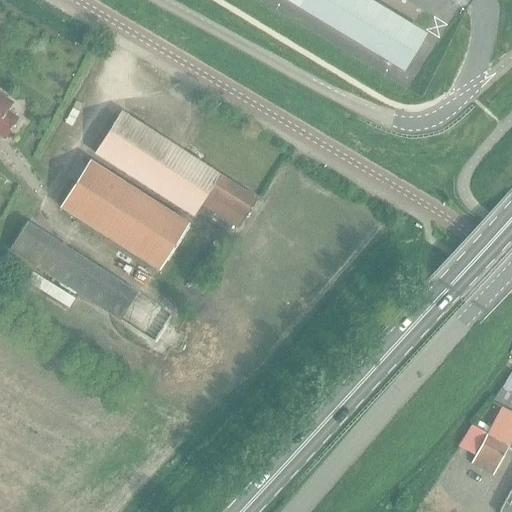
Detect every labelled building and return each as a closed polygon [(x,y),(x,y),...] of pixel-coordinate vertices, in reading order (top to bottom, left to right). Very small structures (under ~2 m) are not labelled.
[(286,0),(401,69),(422,34),(366,0),(286,0)] [(6,111),(11,103),(0,95),(0,137),(3,139),(17,118),(6,111)] [(198,204),(237,229),(256,199),(120,113),(94,154),(191,215),(198,204)] [(60,209),(157,270),(186,224),(89,162),(60,209)] [(8,250),(119,321),(136,294),(25,223),(8,250)] [(2,263),(21,276),(27,266),(8,254),(2,263)] [(27,282),(69,308),(75,299),(33,273),(27,282)] [(151,339),(161,343),(169,325),(133,308),(124,327),(135,332),(130,342),(146,349),(151,339)] [(472,465),(494,476),(509,448),(487,437),(472,465)] [(511,511),(511,488),(500,511),(511,511)]
